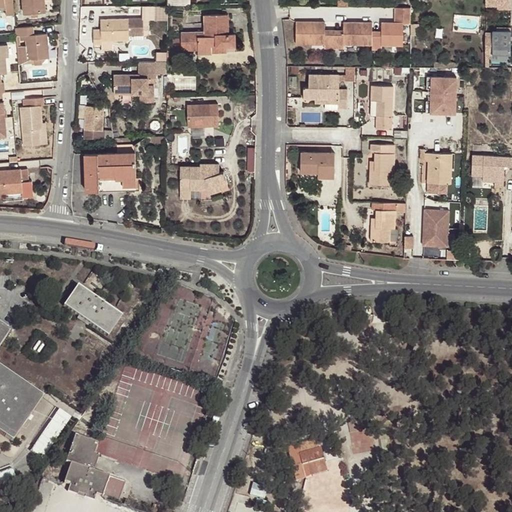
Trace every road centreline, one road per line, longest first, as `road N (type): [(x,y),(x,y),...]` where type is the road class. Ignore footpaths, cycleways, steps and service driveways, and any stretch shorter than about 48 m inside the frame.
road 1 (residential): [(68,0),(56,230)]
road 2 (unknown): [(416,283),(416,141),(424,125),(445,122)]
road 3 (secondary): [(262,0),(268,171)]
road 4 (residential): [(254,355),(203,511)]
road 5 (secondary): [(56,230),(202,256)]
road 6 (unknown): [(263,8),(391,9)]
